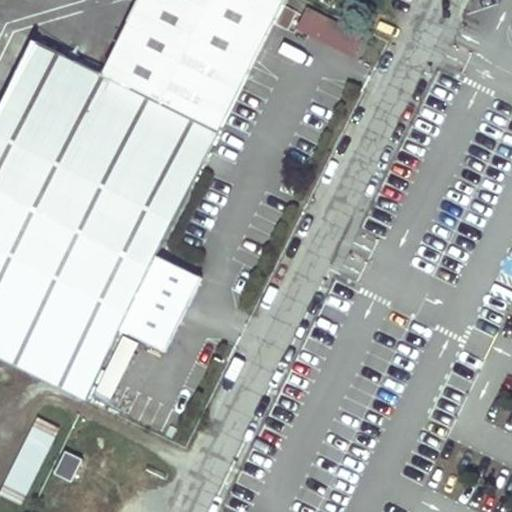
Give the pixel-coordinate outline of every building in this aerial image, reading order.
[(132,0),(97,72),(28,38),(0,94),(0,361),(77,399),(112,327),(157,349),(190,279),(147,257),(273,0),(132,0)] [(286,6),(277,24),(288,30),(297,12),(286,6)] [(307,7),(297,30),(355,56),(365,33),(307,7)] [(216,176),(200,169),(184,201),(199,209),(216,176)] [(62,423),(39,412),(0,489),(0,490),(22,502),(62,423)] [(64,452),(53,475),(70,483),(81,461),(64,452)]
